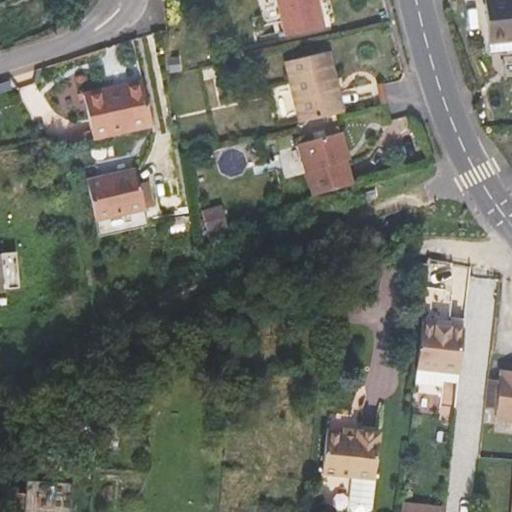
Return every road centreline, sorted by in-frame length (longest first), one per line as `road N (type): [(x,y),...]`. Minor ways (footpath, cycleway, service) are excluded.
road 1 (track): [(426,194),(306,238),(130,326),(0,436)]
road 2 (residential): [(511,223),(464,155),(414,0)]
road 3 (residential): [(126,0),(97,31),(0,67)]
